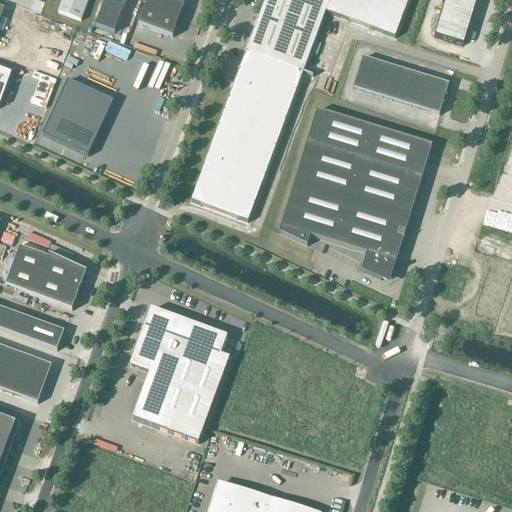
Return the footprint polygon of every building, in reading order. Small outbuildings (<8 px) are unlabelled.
[(63,0),(58,14),(81,23),(89,0),(63,0)] [(123,11),(127,0),(106,0),(96,28),(115,35),(123,11)] [(165,0),(148,0),(144,12),(178,24),(184,7),(165,0)] [(266,0),(191,204),(248,225),(326,15),(395,40),(410,0),(266,0)] [(446,0),(435,39),(462,47),(476,0),(446,0)] [(144,12),(139,27),(173,39),(178,24),(144,12)] [(129,40),(133,27),(127,26),(123,38),(129,40)] [(319,40),(327,43),(332,30),(323,27),(319,40)] [(324,61),(330,47),(319,42),(313,57),(324,61)] [(449,86),(363,60),(353,91),(439,117),(449,86)] [(0,71),(0,109),(12,76),(0,71)] [(68,82),(43,137),(88,158),(114,104),(68,82)] [(432,147),(317,112),(279,235),(307,248),(311,238),(368,257),(362,273),(389,286),(432,147)] [(48,260),(20,250),(6,288),(72,312),(86,274),(66,264),(49,256),(48,260)] [(511,271),(503,268),(489,305),(508,312),(502,327),(511,330),(511,271)] [(229,326),(154,299),(133,354),(152,361),(135,408),(201,432),(232,348),(222,344),(229,326)] [(0,310),(0,332),(57,353),(64,334),(0,310)] [(0,391),(38,406),(51,368),(0,348),(0,391)] [(511,417),(486,409),(468,469),(511,482),(511,417)] [(0,468),(16,426),(0,419),(0,468)] [(304,511),(220,486),(212,511),(304,511)]
